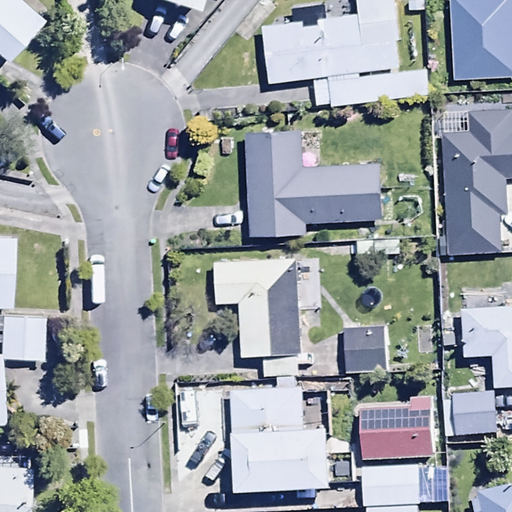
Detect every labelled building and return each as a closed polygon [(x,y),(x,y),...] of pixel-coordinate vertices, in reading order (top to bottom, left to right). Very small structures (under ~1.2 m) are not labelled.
[(0,0),(0,59),(8,67),(44,26),(15,0),(0,0)] [(155,0),(200,14),(204,0),(155,0)] [(315,82),(318,111),(429,98),(426,72),(402,75),(393,0),(358,0),(360,18),(328,22),(326,8),(294,11),(295,26),(263,29),(269,87),(315,82)] [(471,135),(444,136),(449,257),(499,255),(497,214),(506,213),(505,180),(511,180),(511,111),(470,113),(471,135)] [(304,133),(246,137),(252,237),(306,234),(306,227),(384,222),(381,166),(306,170),(304,133)] [(0,289),(11,290),(14,220),(0,219),(0,289)] [(297,259),(216,264),(218,307),(241,306),(244,361),(264,360),(265,381),(300,379),(298,359),(303,359),(297,259)] [(511,375),(511,291),(462,294),(464,344),(491,343),(493,376),(511,375)] [(41,343),(42,298),(4,298),(4,343),(41,343)] [(387,308),(343,309),(343,356),(388,356),(387,308)] [(361,442),(434,440),(432,381),(359,384),(361,442)] [(303,391),(234,394),(237,498),(335,495),(333,432),(304,433),(303,391)] [(495,395),(455,397),(458,439),(497,437),(495,395)] [(421,449),(360,451),(362,490),(423,487),(421,449)] [(0,511),(28,511),(32,473),(0,469),(0,511)] [(511,511),(511,486),(478,494),(480,503),(474,504),(476,511),(511,511)]
